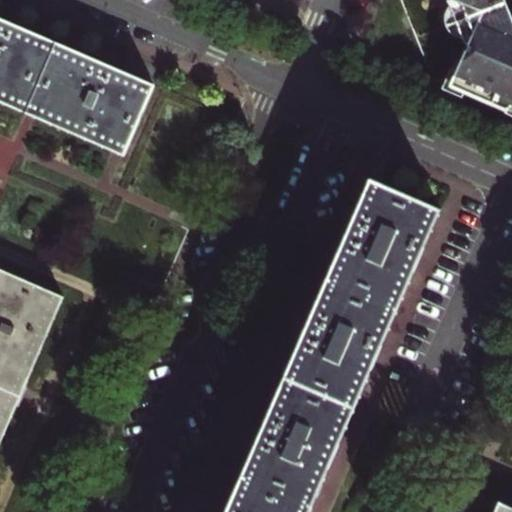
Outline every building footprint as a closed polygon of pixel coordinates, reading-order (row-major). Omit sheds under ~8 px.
[(445,0),(444,2),(447,7),(458,38),(461,44),(464,45),(453,72),(451,76),(456,78),(451,88),(461,93),(502,110),(504,111),(506,107),(511,108),(511,24),(502,0),(445,0)] [(458,38),(447,7),(442,13),(441,18),(442,26),(445,31),(452,36),(458,38)] [(0,101),(25,112),(34,116),(113,150),(117,152),(124,155),(155,85),(146,81),(140,79),(0,17),(0,101)] [(451,76),(453,72),(447,70),(439,89),(459,98),(461,93),(451,88),(456,78),(451,76)] [(504,111),(502,110),(500,115),(511,120),(511,108),(506,107),(504,111)] [(226,511),(309,511),(440,210),(371,179),(337,257),(284,379),(267,417),(232,499),(226,511)] [(0,443),(16,407),(25,387),(64,298),(0,270),(0,443)] [(511,511),(511,507),(499,502),(494,511),(511,511)]
